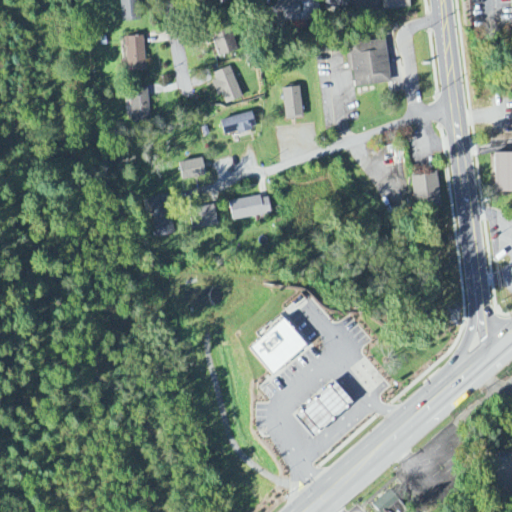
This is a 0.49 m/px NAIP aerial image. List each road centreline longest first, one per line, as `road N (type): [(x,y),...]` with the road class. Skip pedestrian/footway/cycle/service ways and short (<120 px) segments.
road 1 (trunk): [(442,0),(495,346)]
road 2 (residential): [(456,106),(181,200)]
road 3 (trunk): [(307,511),(495,346)]
road 4 (trunk): [(476,248),(469,272),(473,325),(443,391)]
